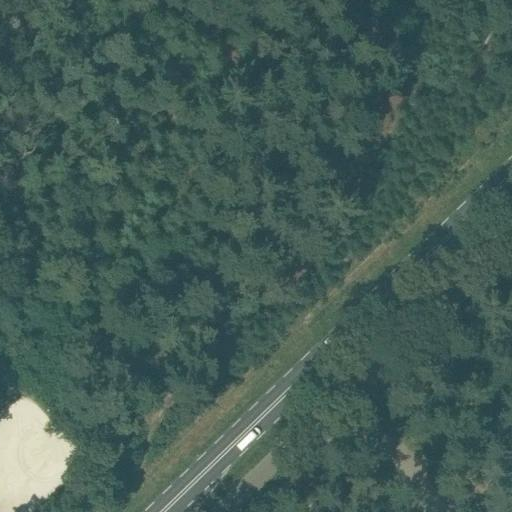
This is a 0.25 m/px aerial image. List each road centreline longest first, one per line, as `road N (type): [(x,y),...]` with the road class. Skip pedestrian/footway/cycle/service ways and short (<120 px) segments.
road 1 (primary): [(159,511),(511,171)]
road 2 (unclassified): [(220,511),(511,229)]
road 3 (track): [(342,0),(488,142)]
